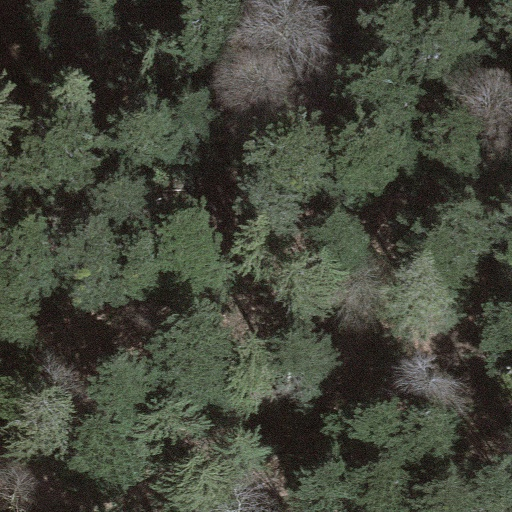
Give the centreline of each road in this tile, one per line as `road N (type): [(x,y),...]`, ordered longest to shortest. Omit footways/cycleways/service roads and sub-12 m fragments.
road 1 (track): [(0,228),(78,226),(250,186),(389,172),(436,133)]
road 2 (track): [(436,133),(291,65),(189,52),(118,30),(67,0)]
